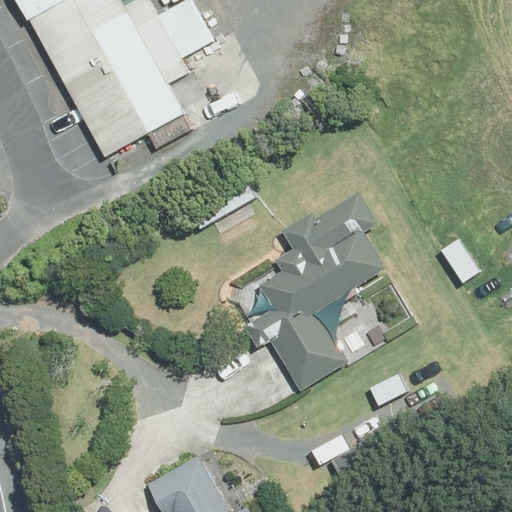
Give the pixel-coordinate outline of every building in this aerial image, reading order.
[(18,0),(106,158),(186,114),(169,83),(190,72),(182,58),(229,33),(210,0),(202,0),(193,5),(190,0),(187,0),(157,17),(148,0),(140,0),(138,2),(136,0),(18,0)] [(284,47),(292,64),(271,75),(278,87),(348,51),(341,38),(364,26),(355,9),(344,15),(340,7),(348,3),(346,0),(341,0),(321,11),(328,24),(284,47)] [(266,346),(282,336),(282,338),(275,342),(298,380),(348,350),(322,308),(387,268),(366,234),(381,224),(361,192),(318,219),(315,213),(284,232),(293,247),(277,257),(285,270),(261,285),(276,308),(252,323),(266,346)] [(394,415),(329,453),(363,511),(368,511),(430,477),(394,415)] [(236,511),(204,450),(148,480),(164,511),(236,511)]
